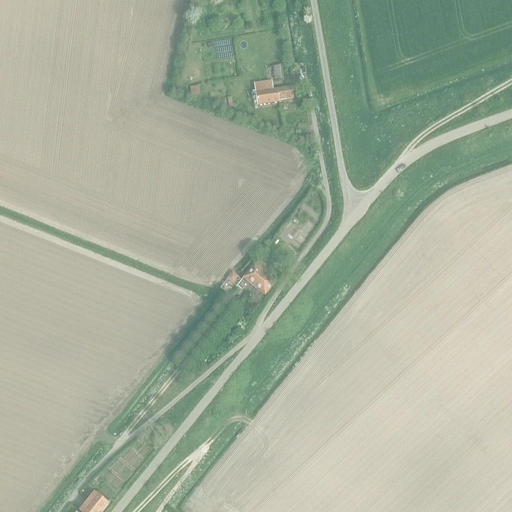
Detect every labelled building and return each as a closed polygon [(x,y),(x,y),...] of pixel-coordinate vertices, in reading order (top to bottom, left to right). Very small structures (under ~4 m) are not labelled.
[(235,90),(243,88),(242,80),(233,81),(235,90)] [(281,101),(294,98),(292,86),(274,89),(273,81),(256,83),(257,92),(251,93),(252,99),(258,98),(260,107),(282,103),(281,101)] [(258,261),(243,280),(265,297),(276,283),(270,278),(274,273),(269,269),(267,270),(263,267),(264,266),(258,261)] [(190,367),(196,371),(203,362),(198,357),(190,367)] [(80,511),(100,511),(108,503),(95,492),(80,511)]
